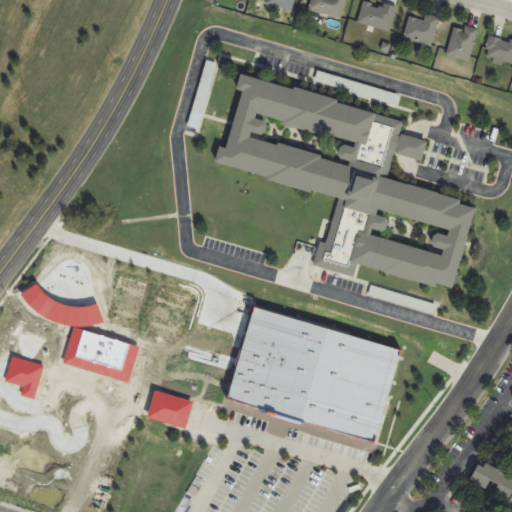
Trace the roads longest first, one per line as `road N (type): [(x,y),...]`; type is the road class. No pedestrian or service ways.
road 1 (tertiary): [(0,277),(119,113),(174,0)]
road 2 (residential): [(511,317),(375,511)]
